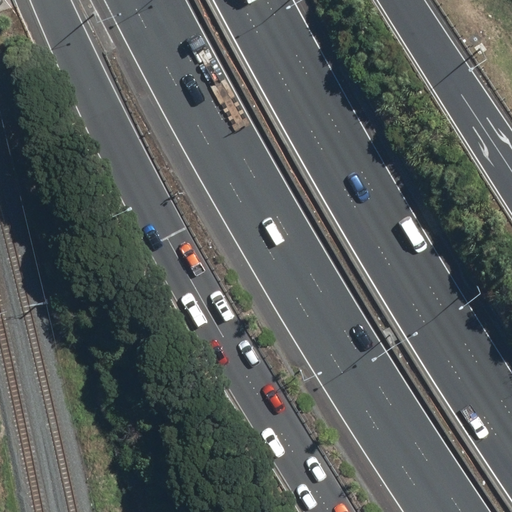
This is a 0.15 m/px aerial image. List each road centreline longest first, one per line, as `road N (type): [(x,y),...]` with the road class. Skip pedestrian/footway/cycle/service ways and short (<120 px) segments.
road 1 (motorway): [(463,511),(361,359),(162,0)]
road 2 (motorway): [(334,511),(151,202),(50,0)]
road 3 (motorway): [(241,0),(315,138),(511,456)]
road 4 (motorway): [(407,0),(511,170)]
